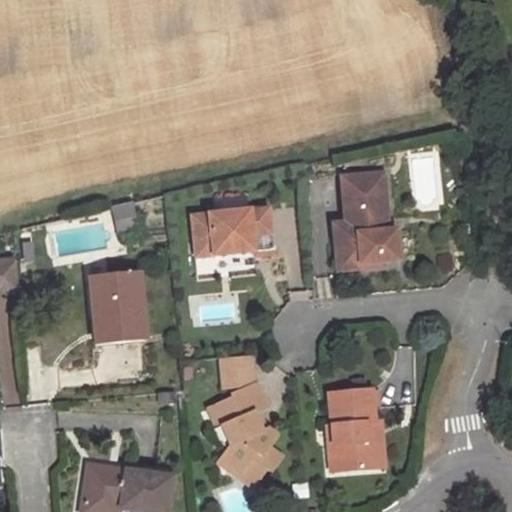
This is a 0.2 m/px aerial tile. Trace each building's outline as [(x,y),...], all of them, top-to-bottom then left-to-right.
[(388,227),(383,172),(379,173),(384,228),(388,227)] [(379,173),(341,176),(345,222),(333,223),(337,264),(382,260),(403,258),(400,226),(388,227),(384,228),(379,173)] [(130,204),(112,208),(118,235),(136,231),(130,204)] [(252,253),(271,251),(268,208),(189,216),(194,259),(252,253)] [(273,257),(271,251),(252,253),(253,260),(273,257)] [(337,264),(337,270),(383,266),(382,260),(337,264)] [(0,292),(18,291),(15,261),(0,262),(0,292)] [(136,275),(86,280),(92,344),(142,340),(136,275)] [(236,389),(228,392),(231,399),(212,407),(219,423),(229,445),(226,448),(220,456),(238,470),(234,475),(250,487),(264,469),(267,472),(278,457),(266,447),(275,435),(265,428),(259,431),(251,412),(258,409),(265,406),(254,382),(252,383),(249,355),(219,357),(222,383),(236,382),(236,385),(236,389)] [(364,422),(372,422),(370,389),(326,393),(329,427),(330,443),(325,443),(327,465),(346,464),(348,470),(373,468),(371,440),(365,441),(364,422)] [(228,392),(210,400),(212,407),(231,399),(228,392)] [(184,413),(182,398),(173,399),(172,399),(174,414),(184,413)] [(212,407),(210,400),(201,403),(211,427),(219,423),(212,407)] [(265,428),(258,409),(251,412),(259,431),(265,428)] [(379,421),(372,422),(364,422),(365,441),(371,440),(373,468),(383,467),(379,421)] [(215,441),(226,448),(229,445),(219,423),(211,427),(209,428),(215,441)] [(215,461),(234,475),(238,470),(220,456),(215,461)] [(101,511),(102,505),(116,507),(155,511),(163,511),(168,478),(87,467),(79,511),(101,511)]
